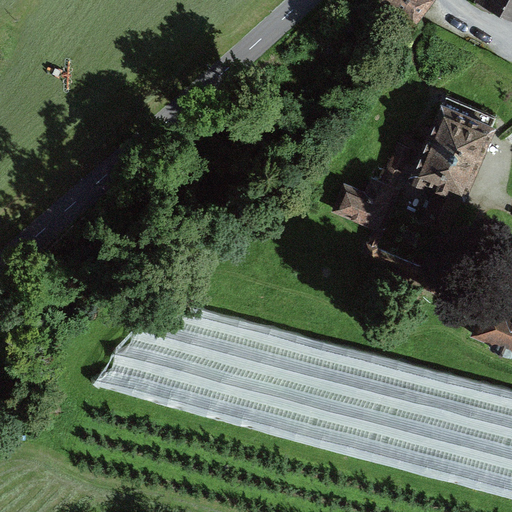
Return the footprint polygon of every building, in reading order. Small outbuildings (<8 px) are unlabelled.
[(433,6),(423,0),(381,0),(380,2),(416,29),(433,6)] [(511,0),(493,0),(511,9),(511,0)] [(470,201),(500,126),(494,123),(497,117),(448,98),(445,105),(440,103),(410,177),(470,201)] [(375,234),(393,195),(366,182),(360,195),(339,186),(327,213),(375,234)] [(426,215),(453,228),(465,202),(438,190),(426,215)] [(511,311),(488,307),(478,356),(511,362),(511,311)]
